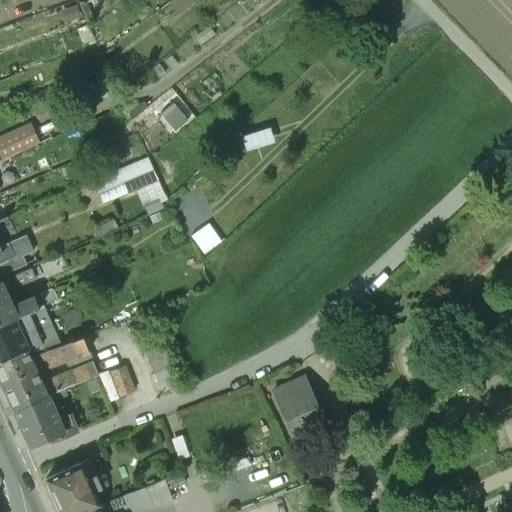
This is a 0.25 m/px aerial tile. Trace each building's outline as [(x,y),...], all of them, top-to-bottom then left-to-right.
[(177,0),(186,12),(202,0),(177,0)] [(165,114),(175,120),(171,126),(179,131),(191,114),(173,102),(165,114)] [(17,130),(0,137),(0,154),(0,155),(24,145),(17,130)] [(150,209),(173,198),(152,152),(97,177),(108,202),(140,187),(150,209)] [(215,219),(195,232),(208,252),(228,239),(215,219)] [(0,275),(26,264),(22,256),(32,251),(24,234),(0,244),(0,275)] [(31,268),(11,276),(15,286),(35,278),(31,268)] [(0,280),(0,321),(16,315),(13,307),(0,280)] [(33,297),(17,303),(13,307),(16,315),(27,311),(37,307),(35,302),(33,297)] [(16,315),(0,321),(0,369),(45,352),(27,311),(16,315)] [(179,384),(156,329),(137,337),(160,393),(179,384)] [(45,352),(0,369),(0,376),(14,408),(46,395),(97,374),(92,361),(42,381),(38,372),(95,350),(88,334),(45,352)] [(133,390),(124,367),(109,373),(118,396),(133,390)] [(294,382),(273,391),(293,436),(314,427),(294,382)] [(46,395),(14,408),(30,443),(49,435),(51,441),(76,430),(69,412),(55,418),(46,395)] [(47,474),(76,463),(74,457),(45,468),(47,474)] [(87,459),(46,477),(61,511),(80,511),(99,504),(93,490),(99,487),(87,459)] [(163,479),(119,497),(122,504),(120,505),(122,511),(130,511),(150,505),(151,509),(172,502),(163,479)] [(99,504),(80,511),(104,511),(120,505),(122,504),(119,497),(99,504)]
